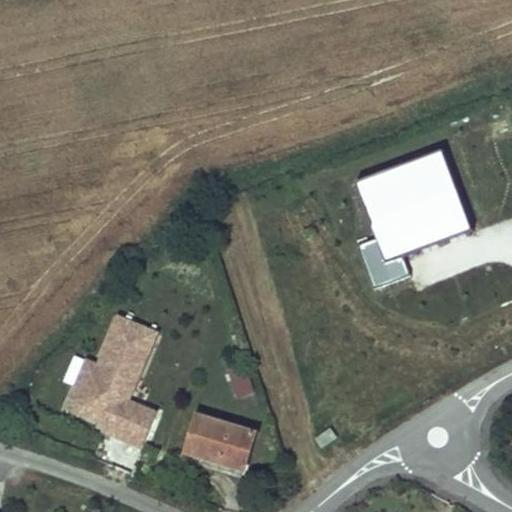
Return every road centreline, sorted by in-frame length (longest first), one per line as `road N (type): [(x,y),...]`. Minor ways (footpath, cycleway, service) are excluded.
road 1 (residential): [(178,511),(0,446)]
road 2 (residential): [(312,511),(428,436)]
